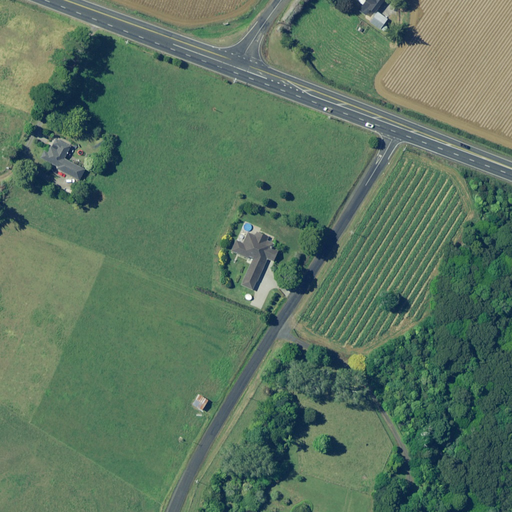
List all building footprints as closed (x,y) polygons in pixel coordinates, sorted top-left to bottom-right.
[(356,0),(363,5),(359,11),(366,16),(370,10),(375,14),(385,0),(384,0),(356,0)] [(377,12),(370,22),(385,33),(389,27),(384,24),(388,19),(377,12)] [(70,146),(57,139),(52,148),(47,145),(41,158),(58,167),(57,169),(79,181),(85,170),(64,159),(70,146)] [(268,237),(257,232),(256,236),(248,233),(243,244),(237,241),(232,252),(253,261),(242,285),(253,290),(267,259),(274,262),(279,251),(272,248),(273,244),(266,241),(268,237)] [(209,399),(199,393),(192,405),(202,411),(209,399)]
